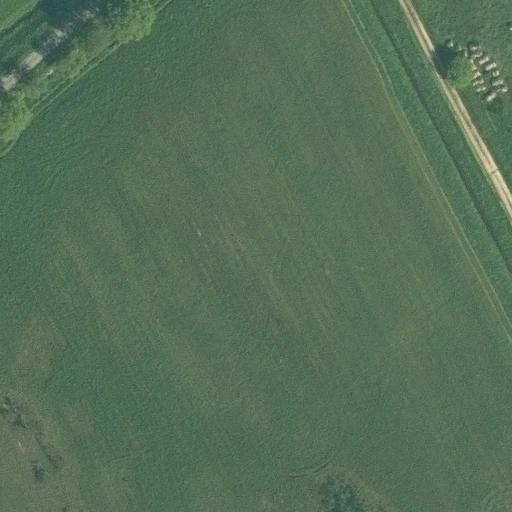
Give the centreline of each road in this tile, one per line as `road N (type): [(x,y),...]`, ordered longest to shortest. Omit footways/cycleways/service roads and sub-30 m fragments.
road 1 (track): [(398,0),(511,230)]
road 2 (track): [(100,0),(0,82)]
